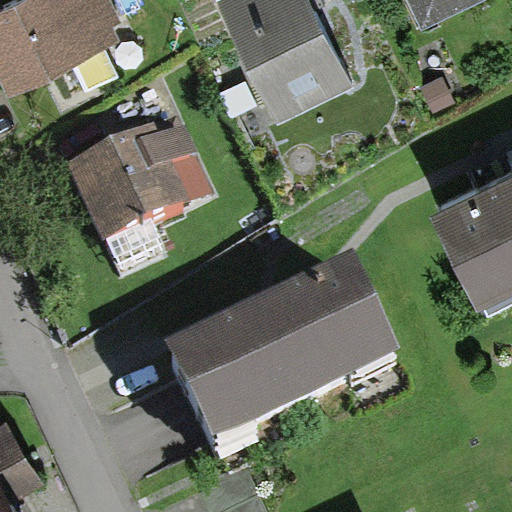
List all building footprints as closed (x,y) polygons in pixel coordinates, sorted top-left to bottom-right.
[(0,0),(0,64),(10,85),(122,33),(115,19),(122,16),(114,0),(0,0)] [(315,0),(221,0),(277,115),(353,79),(315,0)] [(409,0),(418,19),(457,0),(409,0)] [(155,130),(68,171),(103,245),(214,193),(185,131),(161,142),(155,130)] [(511,154),(433,192),(481,291),(511,275),(511,154)] [(402,361),(355,263),(168,353),(216,451),(402,361)] [(0,511),(31,511),(16,487),(40,473),(10,423),(0,429),(0,511)] [(269,511),(248,468),(198,492),(207,511),(269,511)]
